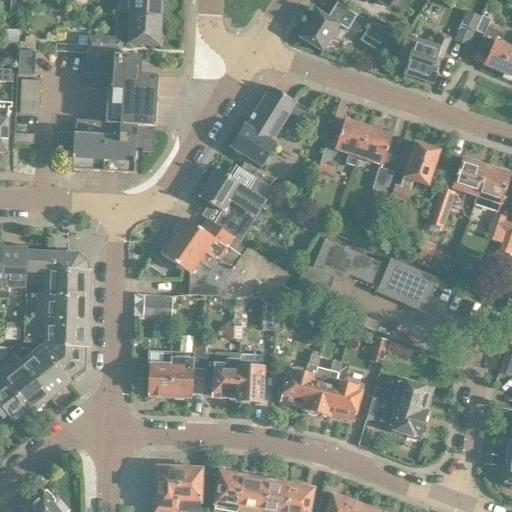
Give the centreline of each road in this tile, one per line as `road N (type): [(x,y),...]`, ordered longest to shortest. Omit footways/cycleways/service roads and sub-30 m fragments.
road 1 (residential): [(481,511),(274,444),(107,431)]
road 2 (residential): [(511,138),(247,50)]
road 3 (residential): [(107,431),(113,208)]
road 4 (residential): [(113,208),(145,201),(168,183),(240,65)]
road 5 (residential): [(107,431),(65,435),(0,486)]
